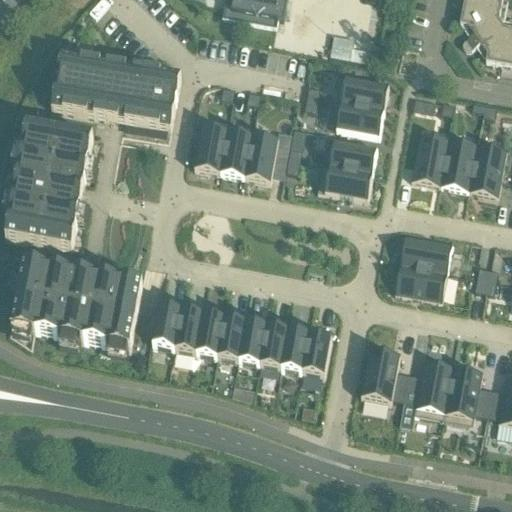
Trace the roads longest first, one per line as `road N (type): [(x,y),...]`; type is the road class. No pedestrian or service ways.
road 1 (tertiary): [(319,473),(180,427),(0,396)]
road 2 (residential): [(170,196),(156,265),(357,308)]
road 3 (residential): [(382,237),(170,196)]
road 4 (residential): [(436,63),(408,91),(382,237)]
road 5 (tertiary): [(489,511),(319,473)]
road 6 (residential): [(357,308),(336,433),(319,473)]
road 7 (residential): [(357,308),(511,338)]
road 8 (residential): [(511,243),(403,223),(382,237)]
road 9 (residential): [(170,196),(193,71)]
